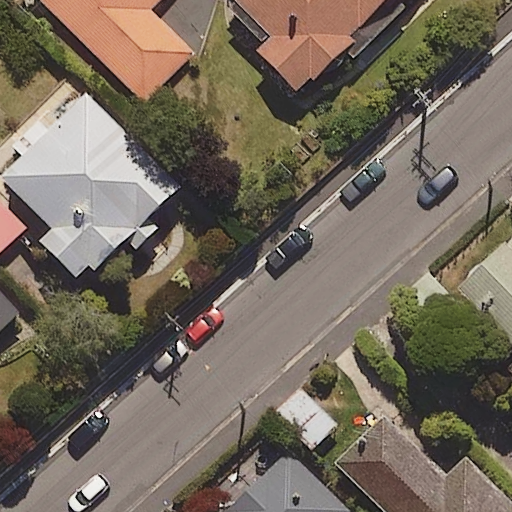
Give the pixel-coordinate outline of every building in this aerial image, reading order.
[(37,0),(147,105),(194,56),(150,14),(163,0),(37,0)] [(262,57),(302,99),(352,51),(360,59),(410,10),(401,1),(402,0),(232,0),(275,44),(262,57)] [(44,246),(91,294),(132,254),(138,261),(163,236),(152,225),(183,194),(90,99),(63,125),(54,115),(16,152),(26,162),(5,183),(56,234),(44,246)] [(0,259),(28,232),(0,203),(0,259)] [(511,245),(448,311),(511,373),(511,245)] [(0,343),(25,320),(0,293),(0,343)] [(340,429),(300,388),(273,415),(313,456),(340,429)] [(451,482),(388,418),(339,467),(383,511),(511,511),(511,506),(469,463),(451,482)] [(343,511),(287,459),(238,511),(343,511)]
